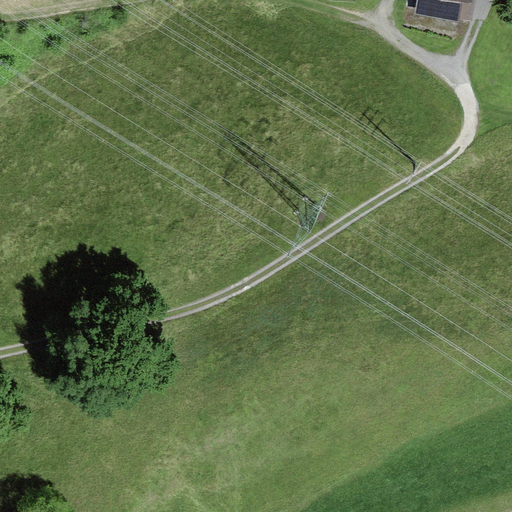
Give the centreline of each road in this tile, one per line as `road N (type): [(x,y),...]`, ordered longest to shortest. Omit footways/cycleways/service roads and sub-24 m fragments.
road 1 (track): [(473,110),(459,152),(223,299),(0,355)]
road 2 (track): [(145,0),(0,20)]
road 3 (track): [(473,110),(454,77),(383,31)]
